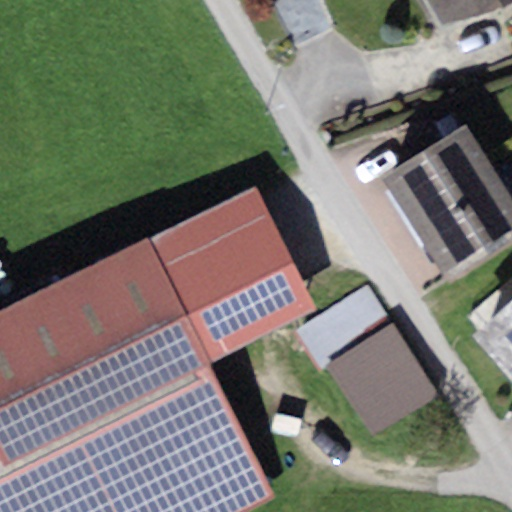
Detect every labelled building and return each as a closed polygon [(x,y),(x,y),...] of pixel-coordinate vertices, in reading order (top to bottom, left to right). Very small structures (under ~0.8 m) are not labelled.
[(511,8),(511,0),(424,0),(442,31),(503,15),(511,8)] [(511,232),(511,196),(467,127),(383,181),(444,276),(511,232)] [(258,189),(0,314),(0,511),(249,511),(277,499),(209,364),(317,312),(258,189)] [(480,333),(511,305),(511,278),(467,317),(480,333)] [(327,366),(395,324),(373,283),(298,332),(320,371),(327,366)] [(511,305),(480,333),(474,338),(511,381),(511,305)] [(440,396),(395,324),(327,366),(373,438),(440,396)]
